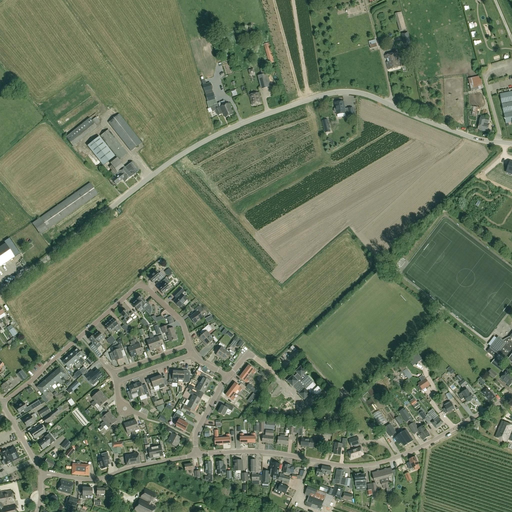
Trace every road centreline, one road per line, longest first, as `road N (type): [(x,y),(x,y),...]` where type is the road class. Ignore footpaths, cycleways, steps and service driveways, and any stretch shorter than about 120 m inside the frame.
road 1 (residential): [(0,294),(180,155),(316,96),(362,93),(474,138),(511,144)]
road 2 (residential): [(511,395),(386,461),(340,466),(254,451),(196,456)]
road 3 (residential): [(3,403),(139,285),(174,314)]
road 4 (residential): [(39,473),(101,479),(196,456)]
